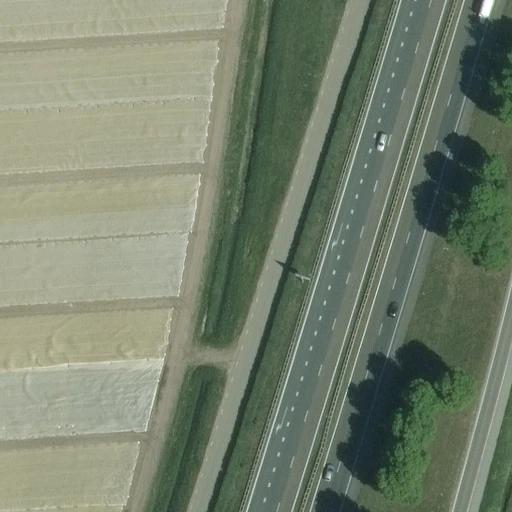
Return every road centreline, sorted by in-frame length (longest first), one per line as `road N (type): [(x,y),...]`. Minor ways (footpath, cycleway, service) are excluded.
road 1 (unclassified): [(208,511),(264,358),(368,0)]
road 2 (motorway): [(427,0),(274,511)]
road 3 (motorway): [(324,511),(476,0)]
road 4 (motorway): [(448,511),(511,256)]
